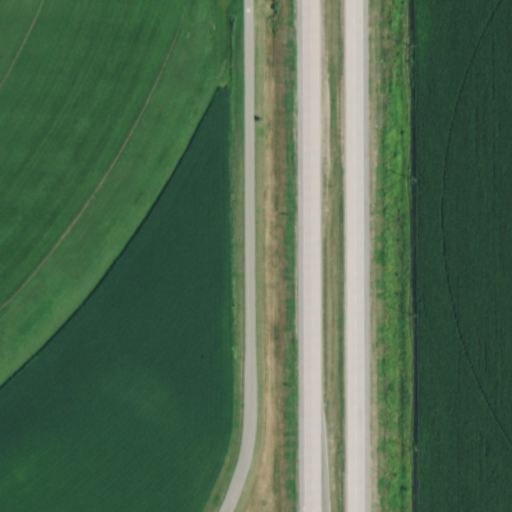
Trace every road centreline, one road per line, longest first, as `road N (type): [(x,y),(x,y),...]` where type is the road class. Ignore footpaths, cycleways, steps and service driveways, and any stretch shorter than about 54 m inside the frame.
road 1 (trunk): [(354,511),(351,0)]
road 2 (trunk): [(306,0),(307,511)]
road 3 (trunk): [(307,200),(331,249),(361,252),(371,231),(352,166)]
